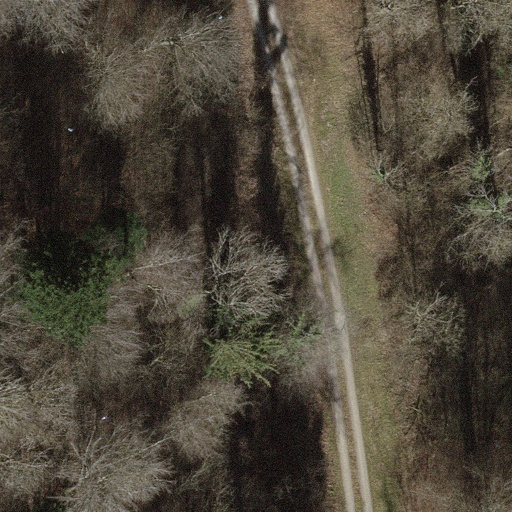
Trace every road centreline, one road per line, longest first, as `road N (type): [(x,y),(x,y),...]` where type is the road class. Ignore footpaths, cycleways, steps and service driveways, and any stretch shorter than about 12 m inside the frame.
road 1 (track): [(358,511),(340,359),(261,0)]
road 2 (track): [(293,121),(326,72),(330,0)]
